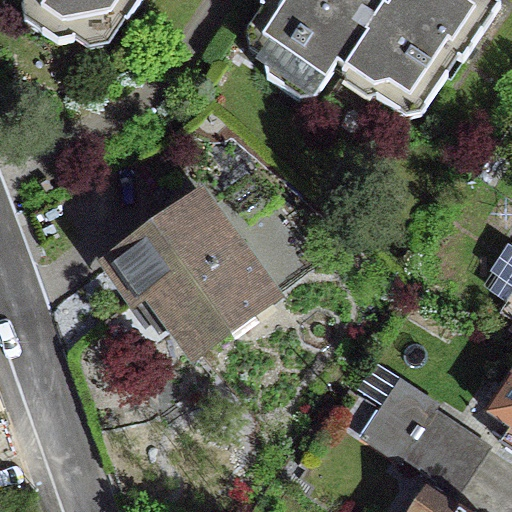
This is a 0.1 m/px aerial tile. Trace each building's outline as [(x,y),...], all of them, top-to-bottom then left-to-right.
[(23,0),(17,10),(20,25),(53,47),(68,44),(87,16),(93,20),(99,11),(122,26),(139,0),(23,0)] [(261,0),(255,10),(278,25),(272,34),(278,38),(259,67),(262,82),(295,104),(310,101),(333,68),(341,73),(337,78),(341,80),(351,65),(373,80),(368,87),(371,102),(401,122),(416,119),(443,79),(434,73),(445,57),(458,65),(495,9),(481,0),(261,0)] [(191,360),(266,304),(192,204),(191,205),(106,268),(135,307),(146,298),(191,360)] [(511,294),(498,315),(511,324),(511,294)] [(511,458),(511,371),(483,416),(511,435),(501,451),(511,458)] [(423,425),(402,430),(465,471),(481,447),(431,413),(423,425)] [(449,496),(465,471),(402,430),(406,451),(398,462),(409,469),(449,496)] [(451,511),(423,493),(410,511),(451,511)]
